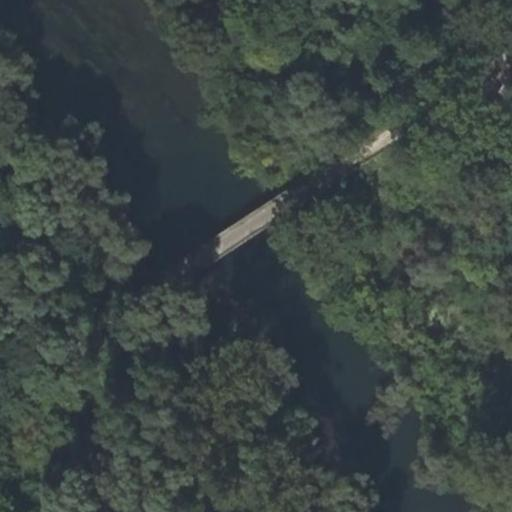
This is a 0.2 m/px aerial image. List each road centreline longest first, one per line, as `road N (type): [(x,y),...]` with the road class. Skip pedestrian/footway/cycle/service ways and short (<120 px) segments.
road 1 (track): [(0,368),(158,288),(476,89)]
road 2 (track): [(425,114),(304,74)]
